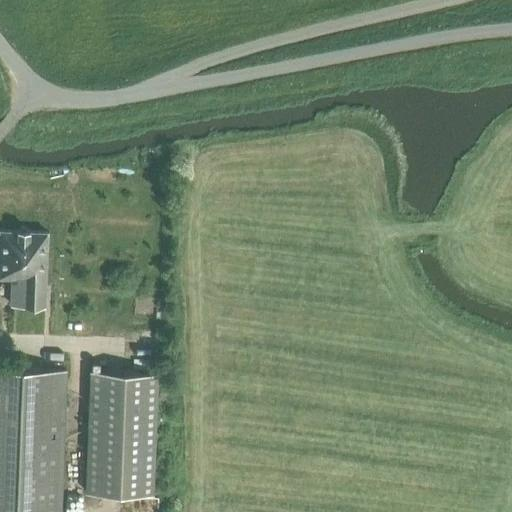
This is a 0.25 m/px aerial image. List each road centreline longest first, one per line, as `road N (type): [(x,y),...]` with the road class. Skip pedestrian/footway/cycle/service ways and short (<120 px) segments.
road 1 (unclassified): [(511,31),(147,91)]
road 2 (unclassified): [(147,91),(268,45),(450,0)]
road 3 (unclassified): [(147,91),(57,102),(30,94),(0,52)]
